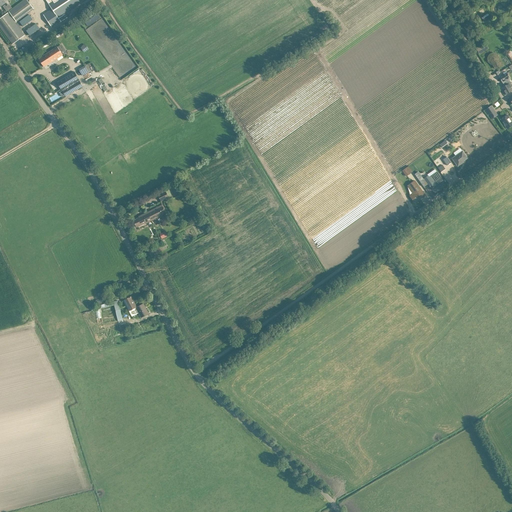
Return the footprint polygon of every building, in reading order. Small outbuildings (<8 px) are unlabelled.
[(25,0),(23,0),(9,11),(16,21),(32,10),(25,0)] [(48,0),(47,1),(52,9),(58,18),(84,0),(48,0)] [(481,11),(485,15),(491,10),(487,6),(481,11)] [(52,9),(44,15),(52,27),(60,22),(58,18),(52,9)] [(8,13),(0,18),(0,27),(12,44),(25,35),(8,13)] [(65,14),(58,18),(60,22),(67,17),(65,14)] [(29,15),(19,22),(23,27),(33,19),(29,15)] [(36,24),(26,31),(30,36),(39,29),(36,24)] [(41,58),(39,59),(44,67),(51,62),(55,59),(62,55),(67,52),(61,44),(57,47),(46,54),(41,58)] [(505,66),(498,55),(497,54),(496,54),(495,53),(493,53),(492,53),(491,53),(490,54),(489,55),(488,56),(487,57),(487,58),(487,60),(487,61),(488,62),(490,61),(495,69),(497,68),(498,69),(505,66)] [(79,69),(83,76),(91,70),(87,64),(79,69)] [(74,72),(61,79),(57,82),(65,95),(82,85),(79,80),(74,72)] [(507,73),(503,75),(499,77),(504,86),(501,88),(505,95),(511,90),(511,89),(511,87),(511,86),(511,84),(508,78),(509,78),(507,73)] [(485,110),(492,119),(497,115),(491,106),(485,110)] [(501,119),(507,129),(511,125),(511,122),(507,115),(501,119)] [(451,158),(458,167),(462,164),(461,163),(468,158),(462,150),(451,158)] [(418,172),(415,174),(420,181),(423,179),(418,172)] [(433,183),(436,187),(444,181),(439,175),(434,179),(436,181),(433,183)] [(432,190),(436,187),(433,183),(428,176),(424,178),(429,185),(432,190)] [(425,195),(416,182),(409,187),(414,193),(410,195),(415,202),(425,195)] [(172,195),(169,189),(158,195),(160,201),(169,197),(168,197),(172,195)] [(133,220),(136,227),(146,223),(155,219),(156,220),(160,218),(167,214),(162,205),(143,215),(139,217),(133,220)] [(166,231),(159,234),(162,239),(168,236),(166,231)] [(162,240),(151,247),(147,249),(151,257),(167,248),(162,240)] [(139,313),(141,317),(149,313),(148,313),(145,307),(144,304),(137,307),(131,296),(124,300),(132,316),(139,313)] [(118,301),(104,304),(105,307),(114,305),(118,321),(123,320),(120,308),(118,303),(118,301)] [(106,346),(128,342),(124,325),(102,329),(106,346)]
